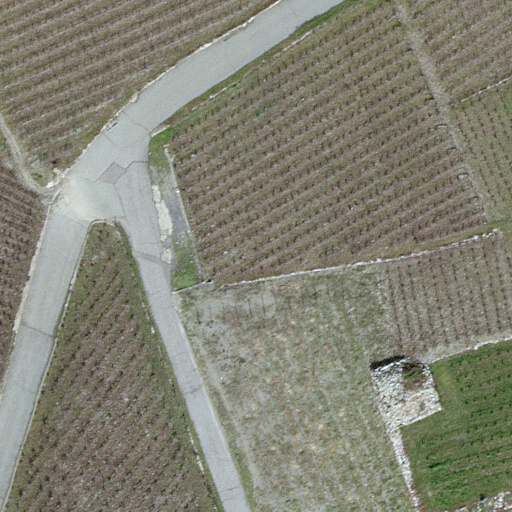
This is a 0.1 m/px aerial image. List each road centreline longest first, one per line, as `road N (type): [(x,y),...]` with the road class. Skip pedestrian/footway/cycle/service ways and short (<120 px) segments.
road 1 (unclassified): [(313,0),(184,82),(94,175),(54,261),(0,459)]
road 2 (track): [(242,511),(114,149)]
